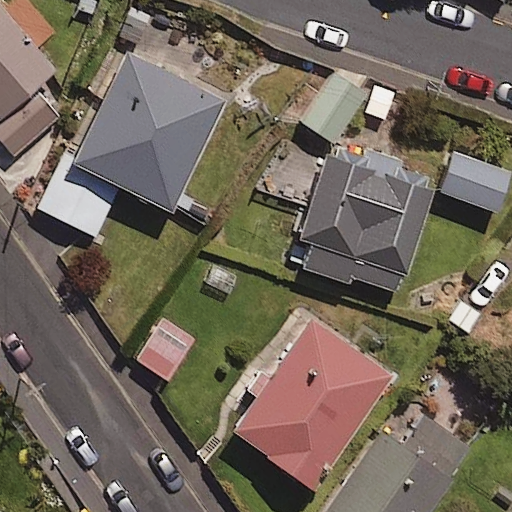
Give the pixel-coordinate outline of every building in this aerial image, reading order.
[(0,108),(48,67),(0,11),(0,108)] [(62,149),(33,205),(91,234),(116,185),(163,209),(218,100),(119,49),(67,151),(62,149)] [(364,87),(334,66),(297,119),(327,139),(364,87)] [(64,124),(37,95),(0,127),(0,140),(20,163),(64,124)] [(426,186),(324,149),(294,230),(308,236),(298,264),(341,279),(343,272),(389,288),(426,186)] [(504,169),(451,150),(437,189),(489,208),(504,169)] [(191,338),(161,316),(133,357),(163,378),(191,338)] [(384,375),(302,316),(223,426),(305,485),(384,375)] [(419,511),(466,446),(420,413),(399,443),(377,428),(318,511),(419,511)]
